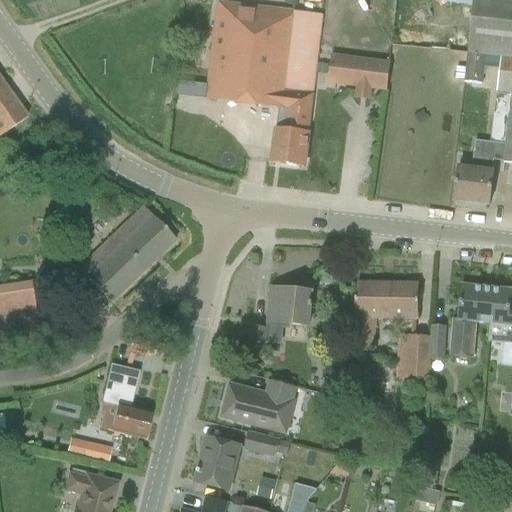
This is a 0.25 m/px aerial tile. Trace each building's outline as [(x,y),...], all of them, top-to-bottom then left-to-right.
[(511,0),(472,0),(466,54),(484,56),(499,58),(511,59),(511,0)] [(218,4),(208,81),(206,101),(278,110),(271,165),(303,169),(304,166),(319,168),(321,152),(305,150),(322,17),(218,4)] [(484,56),(466,54),(462,84),(480,86),(484,56)] [(388,64),(331,57),(328,85),(385,92),(388,64)] [(457,167),(453,203),(489,207),(493,172),(491,172),(492,162),(503,163),(503,165),(511,166),(511,59),(499,58),(489,143),(473,141),(470,169),(457,167)] [(0,137),(10,130),(26,119),(0,82),(0,137)] [(247,187),(250,167),(237,164),(234,185),(247,187)] [(174,242),(142,208),(78,271),(110,304),(174,242)] [(0,349),(38,344),(29,283),(0,287),(0,349)] [(387,284),(356,284),(349,349),(372,351),(376,321),(387,321),(387,284)] [(387,284),(387,321),(417,321),(418,285),(387,284)] [(461,286),(459,306),(457,322),(453,322),(449,358),(471,360),(475,325),(486,326),(488,305),(482,305),(484,289),(461,286)] [(511,291),(484,289),(482,305),(488,305),(486,326),(488,326),(486,344),(511,346),(511,299),(511,300),(511,291)] [(248,356),(263,357),(264,345),(279,346),(281,327),(308,330),(311,304),(310,304),(311,294),(281,291),(281,298),(270,297),(266,331),(250,330),(248,356)] [(168,341),(172,324),(158,320),(153,338),(168,341)] [(431,328),(429,361),(442,362),(444,329),(431,328)] [(429,338),(398,336),(394,382),(426,384),(429,338)] [(348,360),(325,358),(323,391),(345,393),(348,360)] [(143,441),(150,415),(128,409),(137,374),(110,367),(101,404),(106,405),(99,431),(143,441)] [(222,418),(241,423),(284,434),(292,404),(290,403),(293,389),(270,383),(266,397),(230,388),(222,418)] [(277,444),(248,436),(244,451),(273,458),(274,455),(286,458),(289,445),(278,442),(277,444)] [(194,484),(214,489),(227,492),(239,447),(209,440),(204,463),(200,462),(194,484)] [(85,445),(82,459),(106,464),(109,451),(85,445)] [(344,459),(411,460),(411,449),(344,449),(344,459)] [(339,464),(329,475),(349,478),(351,467),(339,464)] [(423,464),(422,491),(430,492),(430,487),(435,488),(436,465),(423,464)] [(76,497),(72,511),(108,511),(111,502),(112,502),(117,484),(83,476),(82,478),(67,474),(62,493),(76,497)] [(256,511),(243,508),(241,511),(303,511),(304,510),(306,511),(308,500),(316,491),(294,485),(287,511),(256,511)] [(437,497),(416,493),(414,503),(435,508),(437,497)] [(221,511),(224,503),(206,499),(202,511),(221,511)]
